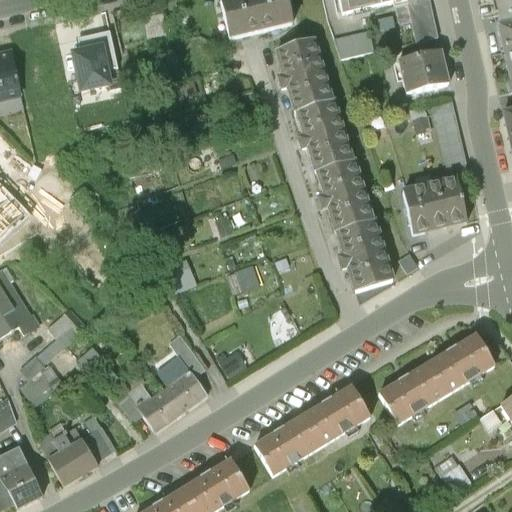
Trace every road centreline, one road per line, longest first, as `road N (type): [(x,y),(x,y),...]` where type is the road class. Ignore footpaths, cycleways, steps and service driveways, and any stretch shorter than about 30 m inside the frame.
road 1 (residential): [(511,278),(413,301),(61,511)]
road 2 (residential): [(511,265),(478,130),(458,0)]
